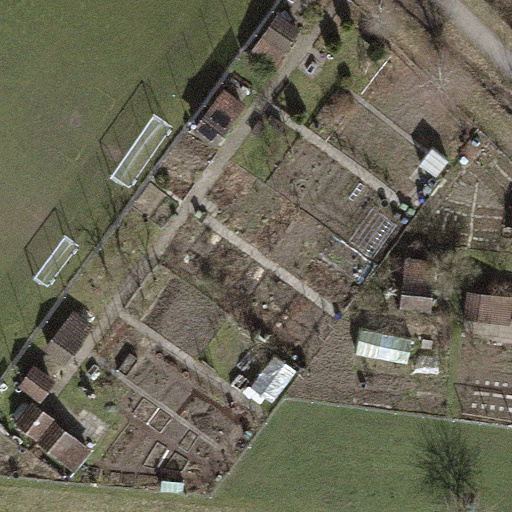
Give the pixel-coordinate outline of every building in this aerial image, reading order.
[(310,37),(286,20),(256,62),(280,79),(310,37)] [(259,105),(236,89),(203,135),(226,151),(259,105)] [(457,174),(443,163),(427,183),(442,194),(457,174)] [(410,219),(392,206),(377,227),(394,240),(410,219)] [(439,263),(404,259),(399,300),(434,305),(439,263)] [(364,277),(344,263),(325,290),(345,304),(364,277)] [(500,293),(471,290),(469,321),(498,323),(500,293)] [(46,405),(99,333),(80,319),(28,391),(46,405)] [(329,338),(314,327),(296,352),(311,363),(329,338)] [(393,343),(389,366),(417,371),(421,348),(393,343)] [(293,372),(270,355),(243,391),(266,408),(293,372)] [(38,403),(19,426),(78,475),(97,453),(38,403)] [(389,441),(364,438),(360,468),(384,472),(389,441)]
